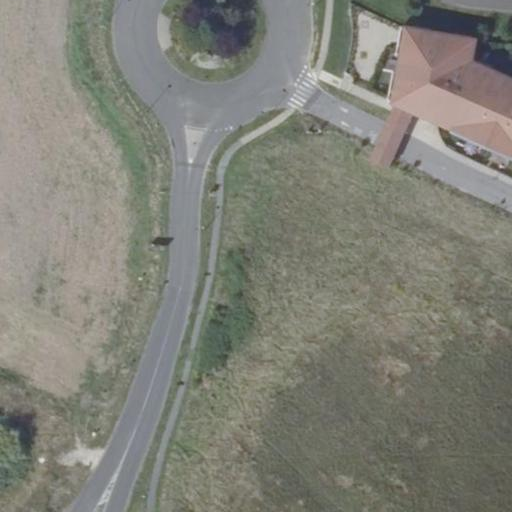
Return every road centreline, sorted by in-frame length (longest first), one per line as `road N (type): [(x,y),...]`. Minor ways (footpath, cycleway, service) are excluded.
road 1 (residential): [(511,198),(266,74)]
road 2 (secondary): [(187,181),(185,247),(148,396)]
road 3 (secondary): [(148,396),(77,511)]
road 4 (secondary): [(109,511),(148,396)]
